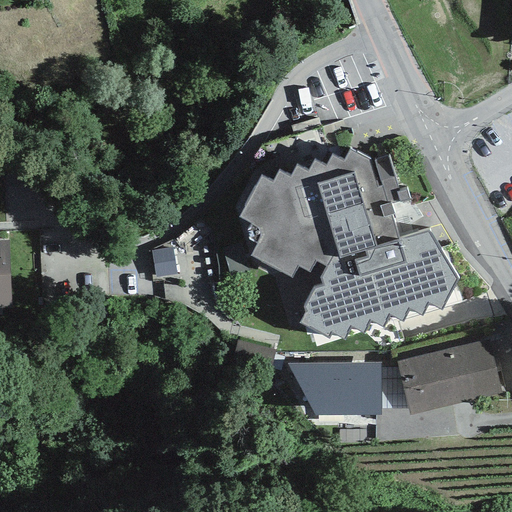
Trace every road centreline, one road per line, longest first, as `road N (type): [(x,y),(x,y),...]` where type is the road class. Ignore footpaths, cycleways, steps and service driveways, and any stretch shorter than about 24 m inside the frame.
road 1 (residential): [(511,287),(465,208),(438,140)]
road 2 (residential): [(438,140),(367,0)]
